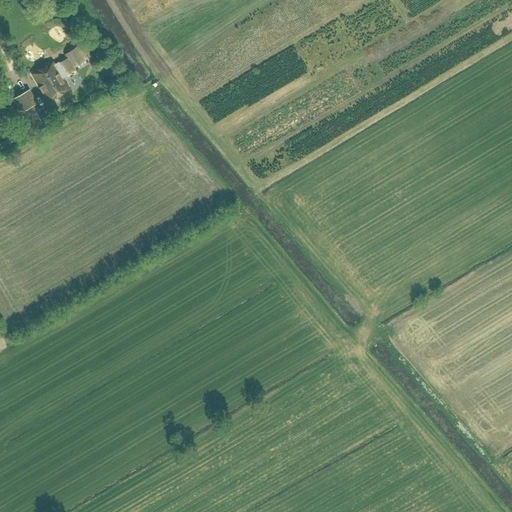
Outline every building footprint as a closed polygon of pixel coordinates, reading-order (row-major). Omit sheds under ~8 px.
[(55,46),(66,40),(60,28),(49,34),(55,46)] [(89,59),(96,55),(89,44),(83,47),(89,59)] [(69,57),(66,58),(72,68),(84,61),(76,48),(67,53),(69,57)] [(66,59),(58,64),(59,65),(63,72),(65,75),(73,70),(72,68),(66,58),(66,59)] [(51,63),(32,74),(40,86),(39,86),(43,93),(43,92),(48,101),(67,89),(59,75),(63,72),(59,65),(54,68),(51,63)] [(12,117),(17,115),(20,121),(36,112),(33,106),(36,104),(28,90),(18,95),(8,101),(5,103),(12,117)] [(0,105),(5,103),(8,101),(5,95),(0,98),(0,105)]
